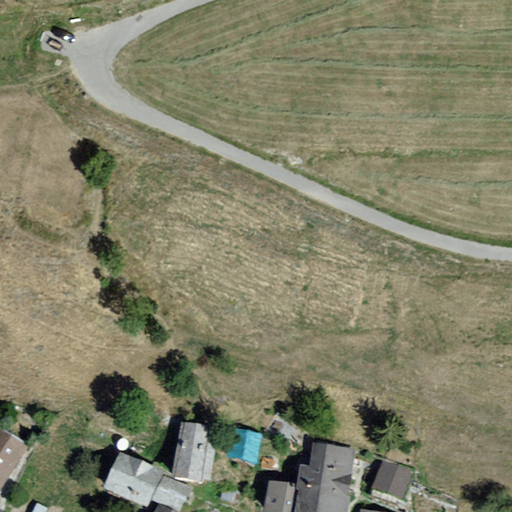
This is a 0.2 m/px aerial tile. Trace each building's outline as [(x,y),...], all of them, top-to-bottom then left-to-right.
[(175,485),(205,487),(209,430),(178,428),(175,485)] [(0,432),(0,494),(28,449),(0,432)] [(255,469),(260,437),(235,433),(230,464),(255,469)] [(297,511),(347,511),(353,453),(310,450),(308,473),(300,473),(297,511)] [(121,456),(104,490),(147,511),(151,503),(162,481),(164,478),(121,456)] [(372,492),(403,501),(414,473),(382,462),(372,492)] [(168,511),(182,511),(191,496),(162,481),(151,503),(168,511)] [(292,511),(296,494),(270,489),(265,511),(292,511)]
